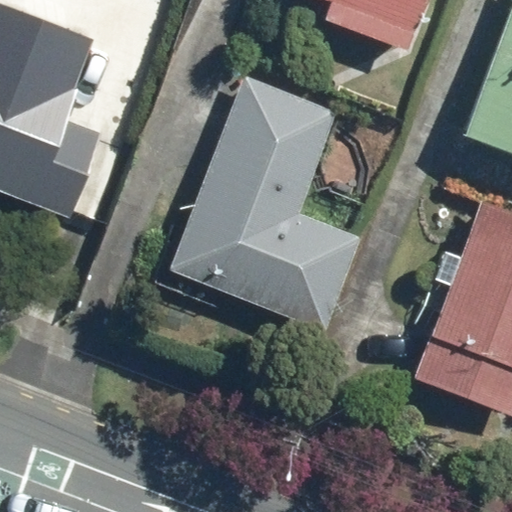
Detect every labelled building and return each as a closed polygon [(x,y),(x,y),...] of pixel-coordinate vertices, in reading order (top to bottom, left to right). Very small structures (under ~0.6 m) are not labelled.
[(147,62),(171,0),(83,0),(71,33),(147,62)] [(324,0),(319,14),(397,44),(413,0),(324,0)] [(511,151),(511,0),(505,0),(455,130),(511,151)] [(58,115),(70,85),(0,58),(0,189),(61,213),(93,129),(58,115)] [(293,210),(333,108),(238,70),(160,267),(316,328),(354,234),(293,210)] [(506,416),(511,401),(511,208),(476,194),(403,375),(506,416)]
